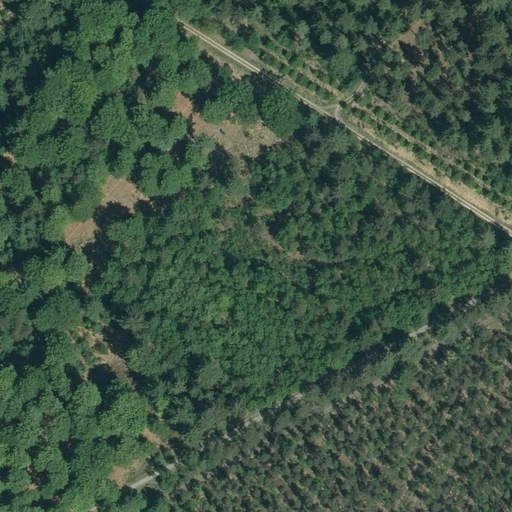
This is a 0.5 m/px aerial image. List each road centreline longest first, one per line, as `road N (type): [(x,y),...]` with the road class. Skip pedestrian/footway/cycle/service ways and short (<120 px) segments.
road 1 (track): [(511,235),(144,0)]
road 2 (track): [(142,511),(511,309)]
road 3 (track): [(327,117),(363,83),(383,39),(420,0)]
